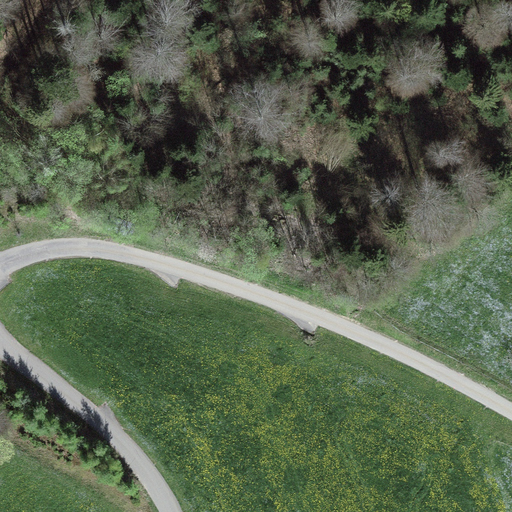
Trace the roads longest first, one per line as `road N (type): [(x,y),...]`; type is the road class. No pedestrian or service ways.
road 1 (unclassified): [(0,263),(50,248),(139,258),(240,288),(511,412)]
road 2 (unclassified): [(168,511),(154,481),(105,425),(0,338)]
